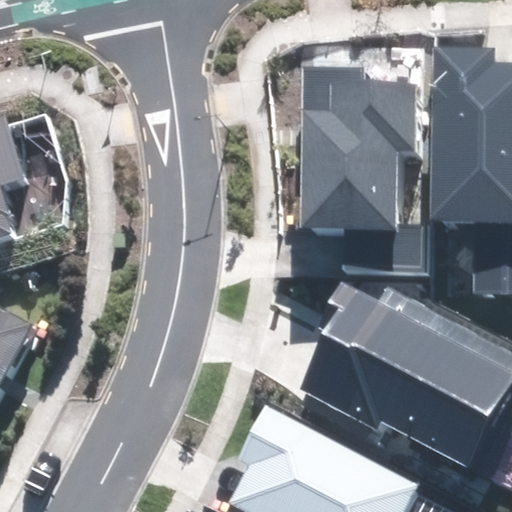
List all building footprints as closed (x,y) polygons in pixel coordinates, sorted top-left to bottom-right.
[(494,48),(434,49),(435,217),(477,217),(477,294),(511,294),(511,64),(494,65),(494,48)] [(303,70),(303,228),(345,228),(345,266),(421,266),(421,226),(396,226),(396,148),(411,148),(411,84),(361,84),(361,70),(303,70)] [(0,235),(12,232),(0,193),(0,182),(22,176),(5,120),(0,121),(0,235)] [(511,372),(341,284),(333,299),(345,306),(303,388),(376,426),(379,420),(464,464),(511,372)] [(0,372),(4,374),(29,327),(0,311),(0,372)] [(404,511),(419,485),(267,407),(242,456),(254,462),(231,508),(239,511),(404,511)]
